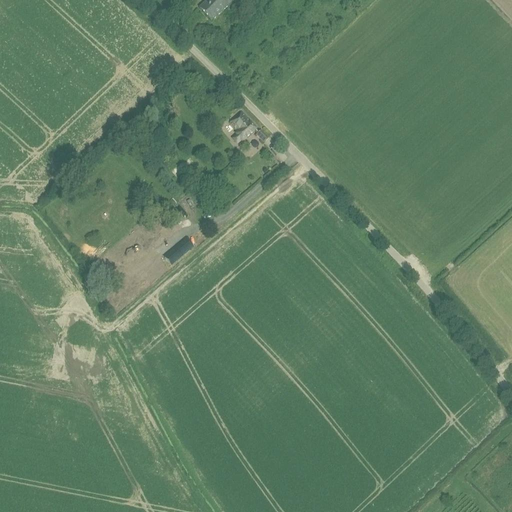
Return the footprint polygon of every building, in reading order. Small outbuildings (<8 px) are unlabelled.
[(230,4),(225,0),(207,0),(198,8),(211,22),(230,4)] [(244,0),(236,7),(241,10),(249,4),(245,0),(244,0)] [(230,123),(237,132),(234,135),(235,136),(233,139),(237,144),(241,140),(242,141),(256,129),(242,112),(230,123)] [(263,144),(268,139),(261,131),(255,136),(263,144)] [(241,158),(232,157),(231,165),(240,166),(241,158)] [(144,249),(136,254),(143,266),(151,262),(144,249)]
